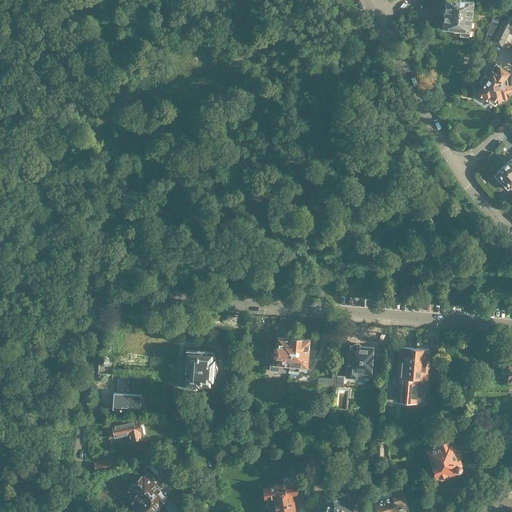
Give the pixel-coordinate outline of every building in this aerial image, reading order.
[(474,0),(470,0),(446,0),(443,28),(460,30),(460,35),(470,36),(474,0)] [(485,41),(490,43),(503,9),(497,7),(485,41)] [(511,23),(503,19),(491,43),(501,48),(510,31),(511,32),(511,23)] [(484,83),(478,92),(477,94),(479,95),(479,96),(480,98),(483,100),(485,99),(488,101),(488,100),(495,105),(498,101),(502,96),(505,97),(511,87),(507,83),(507,82),(506,78),(505,78),(509,72),(499,65),(495,71),(492,69),(488,76),(485,74),(480,81),(484,83)] [(511,157),(497,172),(497,173),(494,175),(508,189),(510,187),(511,187),(511,157)] [(270,363),(270,371),(278,371),(290,372),(293,337),(278,336),(277,347),(274,348),(274,353),(271,353),(270,363)] [(293,337),(290,372),(299,373),(299,371),(307,371),(310,338),(293,337)] [(346,374),(346,376),(357,377),(357,376),(370,377),(370,373),(372,373),(373,362),(385,363),(386,348),(373,347),(373,346),(362,345),(359,343),(355,342),(353,344),(351,344),(350,353),(348,353),(346,374)] [(399,375),(396,399),(424,401),(426,381),(427,380),(429,348),(401,346),(398,375),(399,375)] [(187,350),(186,361),(189,361),(188,373),(185,373),(184,384),(187,384),(186,388),(198,389),(198,386),(201,386),(212,386),(212,382),(214,382),(216,357),(214,357),(214,352),(205,351),(205,350),(198,349),(198,351),(187,350)] [(511,356),(503,356),(501,373),(508,373),(507,381),(511,381),(511,356)] [(243,394),(251,395),(251,392),(256,392),(256,388),(251,388),(252,368),(244,368),(243,394)] [(319,377),(318,386),(332,387),(336,387),(337,375),(333,374),(333,378),(319,377)] [(337,375),(336,387),(343,387),(344,376),(344,375),(337,375)] [(114,392),(113,409),(122,410),(122,407),(128,407),(128,410),(138,411),(139,410),(139,409),(140,408),(141,394),(132,394),(132,393),(133,378),(118,377),(117,392),(114,392)] [(456,409),(440,416),(446,428),(461,421),(456,409)] [(317,410),(316,419),(329,419),(329,411),(317,410)] [(129,434),(130,439),(143,437),(139,420),(134,421),(126,423),(126,422),(107,426),(109,438),(129,434)] [(316,421),(316,426),(319,426),(319,436),(328,436),(329,421),(316,421)] [(457,448),(453,437),(437,442),(438,444),(425,449),(434,476),(438,475),(439,478),(441,479),(448,477),(449,475),(448,472),(451,471),(452,473),(461,469),(462,467),(460,459),(463,458),(461,454),(462,454),(462,451),(460,451),(459,448),(457,448)] [(375,456),(384,456),(384,446),(382,442),(377,442),(375,446),(375,456)] [(111,459),(96,463),(98,472),(113,468),(111,459)] [(141,474),(140,475),(149,483),(146,487),(152,493),(149,497),(157,504),(174,486),(150,462),(139,473),(141,474)] [(180,471),(182,488),(190,487),(188,470),(180,471)] [(149,483),(140,475),(131,484),(131,485),(128,488),(129,489),(126,492),(132,498),(132,501),(139,507),(141,504),(149,511),(150,511),(156,511),(160,509),(160,506),(157,504),(149,497),(152,493),(146,487),(149,483)] [(295,511),(294,495),(298,494),(298,490),(299,490),(298,486),(297,486),(296,482),(295,482),(295,477),(283,478),(284,482),(275,483),(275,485),(263,486),(265,498),(271,498),(272,511),(295,511)] [(190,482),(192,495),(199,494),(197,481),(190,482)] [(397,508),(406,505),(401,488),(380,494),(379,490),(369,492),(371,498),(374,497),(376,502),(374,502),(377,511),(397,511),(398,511),(397,508)] [(349,511),(351,510),(343,505),(345,501),(340,498),(339,499),(336,497),(337,496),(334,494),(322,511),(349,511)] [(364,511),(361,497),(359,496),(351,510),(349,511),(364,511)]
